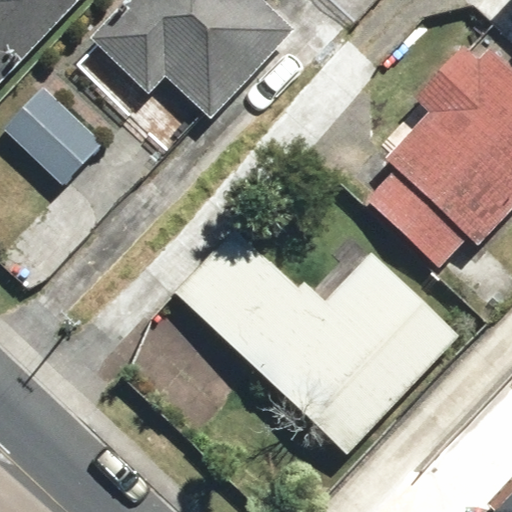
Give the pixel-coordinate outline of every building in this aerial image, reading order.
[(0,0),(0,83),(83,0),(0,0)] [(290,41),(247,0),(129,0),(81,51),(144,112),(164,91),(205,129),(290,41)] [(511,0),(507,0),(498,8),(511,23),(511,0)] [(378,169),(468,255),(511,208),(511,87),(482,60),(469,73),(452,57),(406,106),(423,122),(378,169)] [(36,94),(0,131),(0,142),(55,195),(96,152),(36,94)] [(239,229),(168,302),(334,465),(448,349),(363,266),(320,309),(239,229)] [(511,511),(511,464),(466,511),(511,511)]
